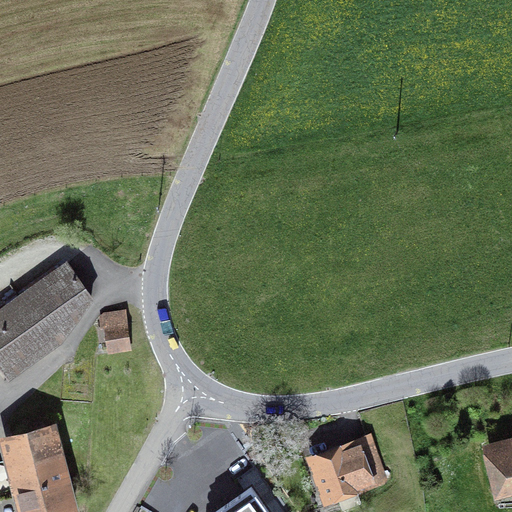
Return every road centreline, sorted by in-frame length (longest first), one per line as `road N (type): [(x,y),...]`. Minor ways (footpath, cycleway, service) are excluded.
road 1 (tertiary): [(263,0),(163,239),(154,298),(188,396)]
road 2 (tertiary): [(188,396),(293,408),(511,360)]
road 3 (residential): [(117,511),(188,396)]
